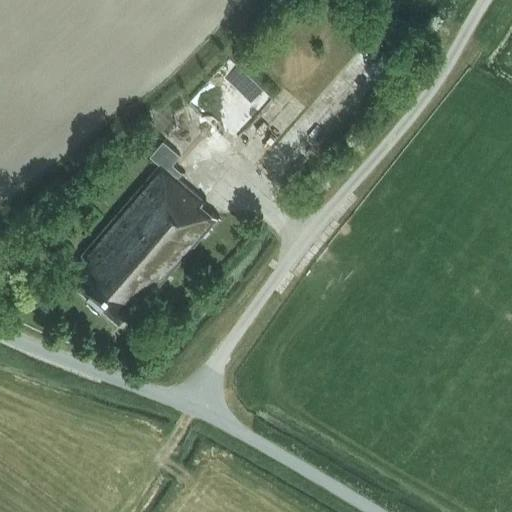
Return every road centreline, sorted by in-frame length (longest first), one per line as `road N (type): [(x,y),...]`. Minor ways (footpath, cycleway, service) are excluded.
road 1 (unclassified): [(193,409),(284,268),(434,87),(485,0)]
road 2 (unclassified): [(193,409),(0,332)]
road 3 (unclassified): [(374,511),(193,409)]
